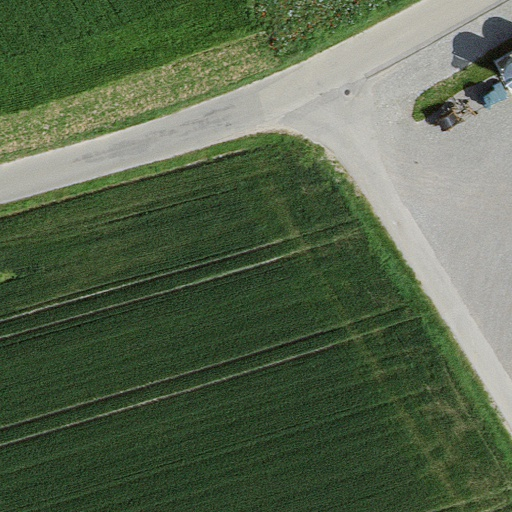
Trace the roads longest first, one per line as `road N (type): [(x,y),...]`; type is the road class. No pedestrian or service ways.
road 1 (unclassified): [(0,180),(205,121),(311,79),(464,0)]
road 2 (track): [(311,79),(511,414)]
